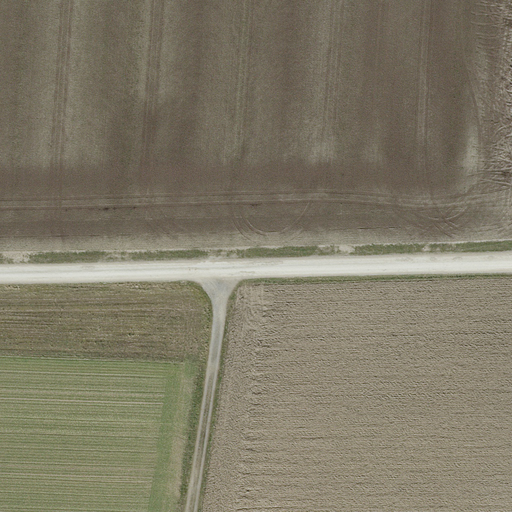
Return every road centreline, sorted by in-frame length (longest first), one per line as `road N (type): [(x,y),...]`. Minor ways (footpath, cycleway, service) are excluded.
road 1 (track): [(511,263),(0,275)]
road 2 (track): [(193,511),(228,268)]
